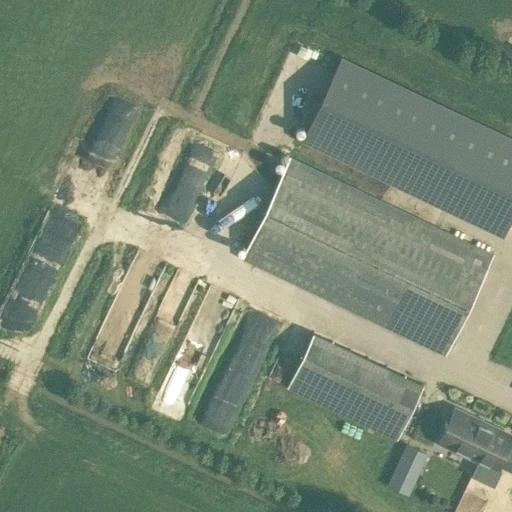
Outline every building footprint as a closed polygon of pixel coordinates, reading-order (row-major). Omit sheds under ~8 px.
[(306,132),(505,227),(511,211),(511,136),(342,56),(306,132)] [(102,97),(73,161),(109,177),(138,113),(102,97)] [(446,350),(491,256),(288,159),(243,254),(446,350)] [(397,438),(423,383),(313,331),(287,386),(397,438)] [(511,435),(511,434),(454,407),(439,441),(501,470),(504,465),(511,468),(511,443),(509,442),(511,435)] [(408,444),(389,484),(409,493),(428,454),(408,444)]
